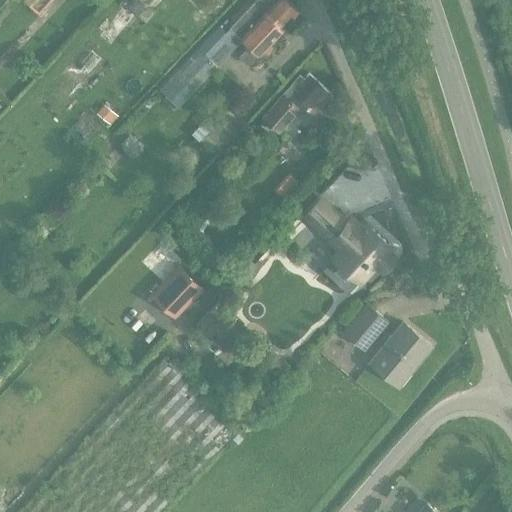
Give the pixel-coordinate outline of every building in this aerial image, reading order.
[(26,0),(25,1),(37,12),(47,0),(26,0)] [(200,49),(218,66),(243,39),(249,45),(239,56),(249,65),(259,55),(284,29),(280,25),(296,8),(287,0),(256,0),(226,32),(220,27),(200,49)] [(261,117),(273,128),(279,133),(295,115),(304,123),(314,111),(314,112),(331,93),(309,73),(302,80),(299,77),(279,100),(277,99),(261,117)] [(105,105),(97,114),(108,123),(116,114),(105,105)] [(220,123),(203,141),(219,157),(236,139),(220,123)] [(316,199),(299,216),(338,252),(331,260),(332,261),(324,270),(347,292),(355,283),(357,284),(376,263),(382,269),(394,255),(363,226),(354,235),(316,199)] [(202,288),(179,266),(152,295),(175,317),(202,288)] [(247,345),(228,327),(237,317),(220,301),(211,310),(196,325),(200,329),(196,333),(202,338),(197,343),(207,352),(204,354),(215,365),(221,359),(227,365),(247,345)] [(342,332),(365,351),(390,321),(368,302),(342,332)] [(398,385),(431,345),(404,322),(370,362),(398,385)] [(162,511),(242,427),(166,356),(17,511),(162,511)]
